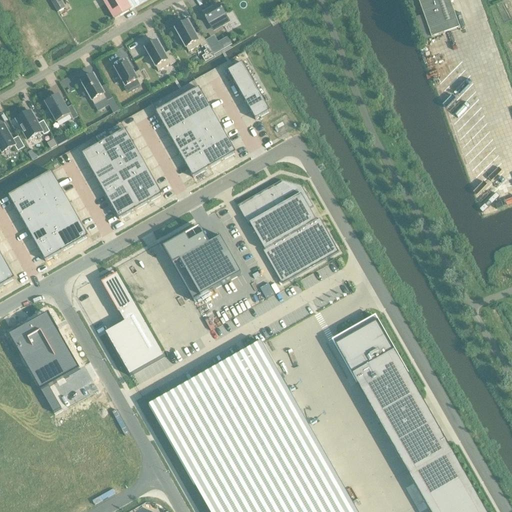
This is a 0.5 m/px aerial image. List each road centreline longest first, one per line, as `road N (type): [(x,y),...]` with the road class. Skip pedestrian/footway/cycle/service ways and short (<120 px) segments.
road 1 (unclassified): [(51,282),(297,144),(506,511)]
road 2 (unclassified): [(162,477),(51,282)]
road 3 (residential): [(0,99),(173,0)]
